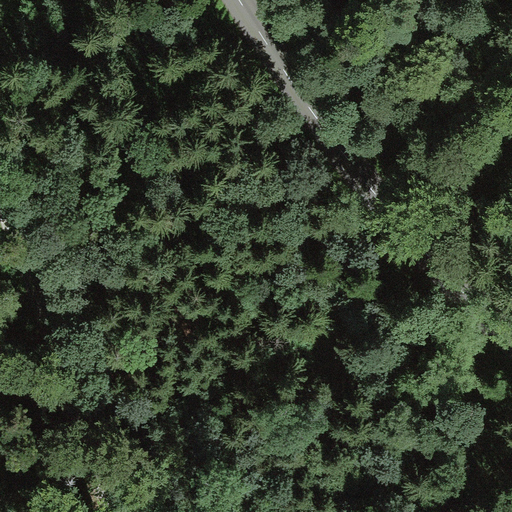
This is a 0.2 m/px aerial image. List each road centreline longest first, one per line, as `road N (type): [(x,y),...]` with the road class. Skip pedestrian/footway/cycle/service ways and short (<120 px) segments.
road 1 (tertiary): [(237,0),(307,110),(383,206),(511,343)]
road 2 (track): [(115,511),(48,310),(0,211)]
